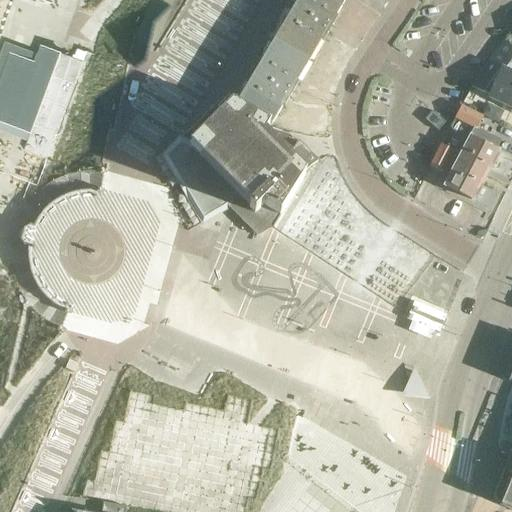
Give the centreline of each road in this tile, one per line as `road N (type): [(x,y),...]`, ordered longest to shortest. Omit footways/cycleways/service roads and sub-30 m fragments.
road 1 (residential): [(499,270),(383,202),(347,147),(354,98),(416,0)]
road 2 (secondary): [(481,308),(457,368),(423,511)]
road 3 (secondary): [(452,511),(482,376),(506,319)]
